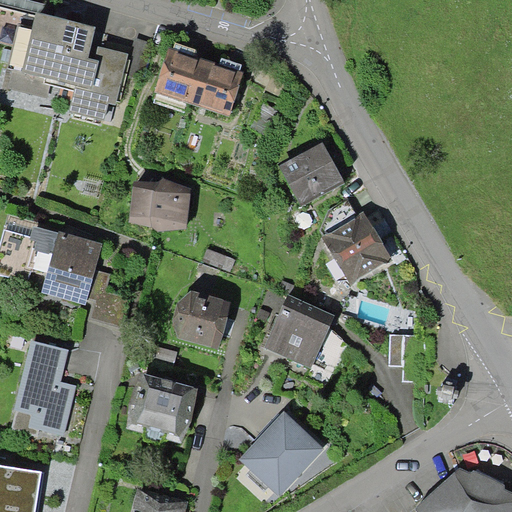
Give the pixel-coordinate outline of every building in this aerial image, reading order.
[(83,64),(91,33),(0,11),(0,46),(14,49),(8,73),(59,85),(56,97),(72,100),(68,115),(100,122),(104,106),(112,108),(119,79),(129,61),(97,53),(94,66),(83,64)] [(133,43),(129,61),(119,79),(140,84),(148,48),(133,43)] [(154,93),(190,105),(202,67),(190,62),(192,54),(173,48),(170,56),(166,55),(154,93)] [(216,71),(202,67),(190,105),(227,117),(239,78),(235,77),(238,69),(219,63),(216,71)] [(298,206),(340,183),(319,147),(299,158),(298,163),(280,173),(298,206)] [(186,193),(153,181),(150,188),(133,186),(128,224),(150,227),(155,233),(182,230),(186,193)] [(348,284),(386,261),(360,219),(356,221),(344,202),(326,213),(318,234),(338,267),(334,272),(341,283),(347,282),(348,284)] [(87,276),(95,248),(33,231),(30,242),(36,244),(34,251),(28,249),(22,271),(39,276),(49,275),(45,291),(80,301),(84,289),(90,291),(94,278),(87,276)] [(265,346),(310,367),(334,315),(289,294),(265,346)] [(227,339),(232,322),(222,319),(226,306),(189,296),(176,308),(171,323),(176,340),(214,350),(217,337),(227,339)] [(359,301),(347,297),(341,316),(353,320),(359,301)] [(417,335),(391,335),(391,367),(403,367),(403,383),(414,383),(414,395),(422,395),(422,362),(426,362),(426,340),(417,340),(417,335)] [(62,423),(71,389),(55,385),(53,379),(59,353),(64,354),(30,346),(15,412),(62,423)] [(146,361),(171,368),(174,354),(150,348),(146,361)] [(177,440),(189,395),(140,382),(128,426),(144,431),(143,438),(158,442),(162,436),(177,440)] [(436,403),(451,406),(454,388),(439,385),(436,403)] [(284,411),(239,457),(277,494),(322,448),(284,411)] [(0,496),(42,508),(52,474),(30,468),(27,477),(0,469),(0,496)] [(417,511),(511,511),(511,491),(505,489),(506,485),(473,470),(471,472),(459,468),(416,510),(417,511)] [(179,511),(181,505),(137,494),(134,505),(131,506),(129,511),(179,511)]
